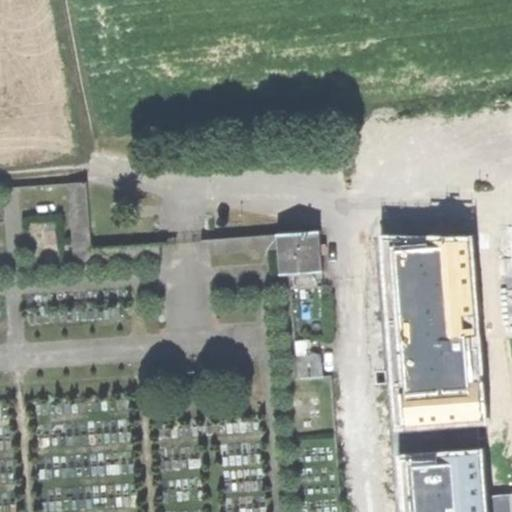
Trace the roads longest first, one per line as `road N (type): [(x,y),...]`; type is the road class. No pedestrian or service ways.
road 1 (residential): [(350,386),(349,208)]
road 2 (residential): [(511,207),(349,208)]
